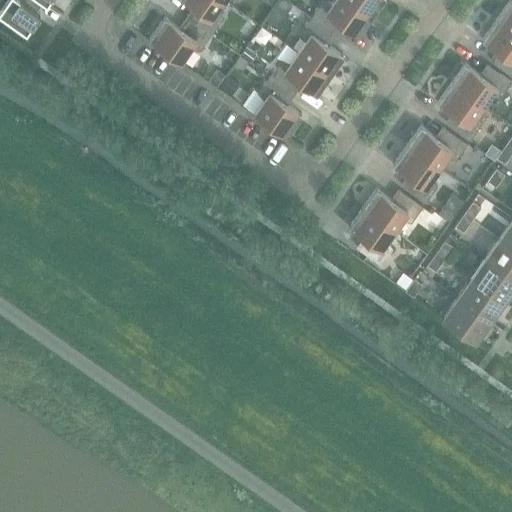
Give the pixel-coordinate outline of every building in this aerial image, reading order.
[(42,0),(0,0),(0,13),(17,26),(15,29),(23,35),(35,17),(32,15),(42,0)] [(216,9),(222,0),(185,0),(196,7),(189,18),(210,33),(222,17),(216,9)] [(357,33),(370,14),(350,0),(332,0),(331,3),(324,0),(321,0),(310,16),(332,31),(339,21),(357,33)] [(350,0),(370,14),(380,0),(350,0)] [(496,19),(511,30),(511,2),(509,0),(496,19)] [(380,4),(372,21),(381,26),(390,9),(380,4)] [(271,28),(277,14),(263,9),(257,22),(271,28)] [(210,33),(189,18),(181,29),(164,16),(149,37),(180,60),(190,47),(199,50),(210,33)] [(324,42),(332,31),(310,16),(299,32),(305,40),(297,51),(329,73),(342,54),(324,42)] [(511,30),(496,19),(482,38),(500,50),(492,61),(511,75),(511,30)] [(315,92),(329,73),(297,51),(289,61),(280,58),(269,75),(290,90),(298,79),(315,92)] [(451,82),(483,104),(490,93),(499,97),(511,80),(490,64),(482,75),(464,63),(451,82)] [(206,79),(215,85),(224,74),(215,67),(206,79)] [(219,85),(230,94),(239,83),(227,74),(219,85)] [(283,101),(290,90),(269,75),(257,91),(263,99),(253,112),(285,134),(300,113),(283,101)] [(475,115),(483,104),(451,82),(438,100),(455,113),(447,123),(469,139),(481,122),(475,115)] [(406,144),(438,166),(446,156),(455,159),(467,142),(445,127),(437,138),(420,125),(406,144)] [(430,177),(438,166),(406,144),(393,163),(411,175),(403,186),(425,201),(437,185),(430,177)] [(504,162),(511,150),(511,149),(504,144),(496,156),(504,162)] [(486,179),(495,185),(504,173),(495,167),(486,179)] [(362,207),(394,229),(401,218),(410,221),(422,205),(401,189),(393,200),(375,188),(362,207)] [(463,212),(471,218),(480,206),(472,200),(463,212)] [(386,240),(394,229),(362,207),(349,225),(366,238),(358,248),(380,264),(392,247),(386,240)] [(463,231),(471,218),(463,212),(454,224),(463,231)] [(511,217),(498,237),(511,247),(511,217)] [(511,276),(511,247),(498,237),(484,257),(511,276)] [(435,251),(444,257),(452,245),(444,239),(435,251)] [(435,270),(444,257),(435,251),(426,264),(435,270)] [(503,300),(511,287),(511,276),(484,257),(470,276),(503,300)] [(413,277),(413,278),(402,270),(394,281),(405,289),(404,289),(413,295),(422,283),(413,277)] [(489,319),(503,300),(470,276),(456,296),(489,319)] [(475,339),(489,319),(456,296),(442,316),(475,339)]
